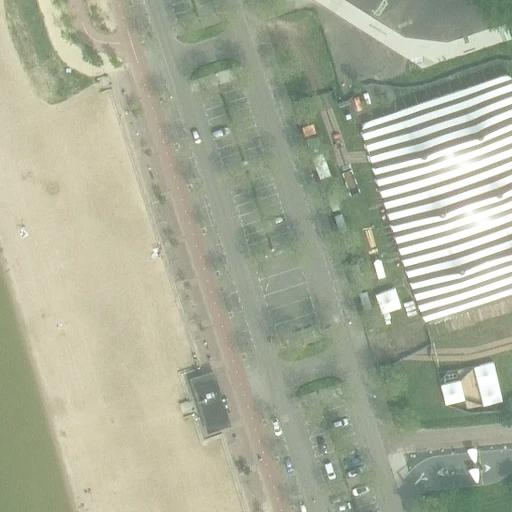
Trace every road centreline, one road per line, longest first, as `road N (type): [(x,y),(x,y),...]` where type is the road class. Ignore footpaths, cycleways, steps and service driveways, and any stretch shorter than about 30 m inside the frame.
road 1 (residential): [(174,69),(274,383)]
road 2 (residential): [(345,363),(246,49)]
road 3 (residential): [(392,511),(345,363)]
road 4 (residential): [(274,383),(314,511)]
